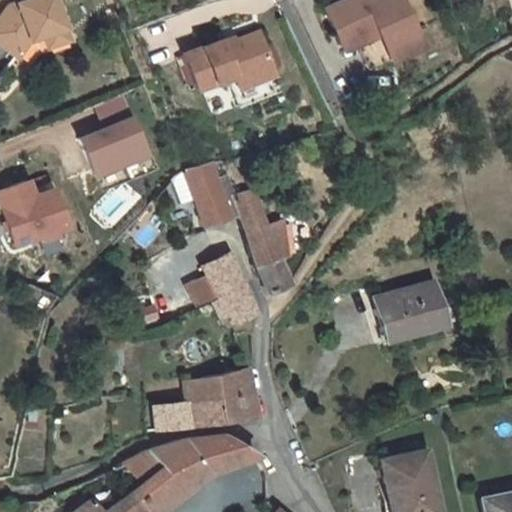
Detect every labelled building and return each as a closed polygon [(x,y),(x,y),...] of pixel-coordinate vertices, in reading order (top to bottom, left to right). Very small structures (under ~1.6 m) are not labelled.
[(0,18),(0,46),(15,58),(28,41),(42,36),(63,30),(53,0),(29,0),(8,7),(0,18)] [(339,47),(353,40),(375,30),(388,60),(419,47),(398,0),(344,0),(322,10),(339,47)] [(42,36),(46,48),(67,41),(63,30),(42,36)] [(367,69),(388,60),(375,30),(353,40),(367,69)] [(181,54),(194,90),(225,79),(228,85),(270,69),(256,32),(220,45),(219,40),(181,54)] [(278,91),(270,69),(228,85),(236,107),(278,91)] [(94,178),(153,154),(128,93),(69,117),(94,178)] [(229,195),(230,194),(226,182),(216,186),(210,162),(182,169),(200,226),(236,214),(229,195)] [(25,182),(0,191),(0,212),(12,246),(63,228),(49,191),(31,197),(25,182)] [(229,195),(236,214),(238,214),(244,229),(261,227),(261,225),(249,188),(230,194),(229,195)] [(252,267),(264,294),(285,285),(274,258),(282,258),(278,222),(261,225),(261,227),(244,229),(252,267)] [(209,302),(223,330),(254,314),(228,254),(201,267),(217,297),(209,302)] [(430,282),(371,299),(381,335),(400,330),(401,335),(442,324),(442,323),(452,320),(447,299),(436,302),(430,282)] [(400,330),(381,335),(383,341),(401,335),(400,330)] [(252,418),(243,366),(216,375),(179,381),(179,385),(180,386),(183,403),(150,407),(152,431),(218,422),(252,418)] [(143,392),(180,386),(179,385),(179,381),(179,379),(143,386),(143,392)] [(142,432),(152,431),(150,407),(143,408),(142,432)] [(97,511),(88,500),(72,511),(156,511),(206,474),(255,455),(220,435),(183,439),(145,451),(122,463),(137,483),(99,511),(97,511)] [(435,511),(423,451),(378,461),(389,511),(435,511)] [(511,511),(511,492),(480,499),(482,511),(511,511)]
